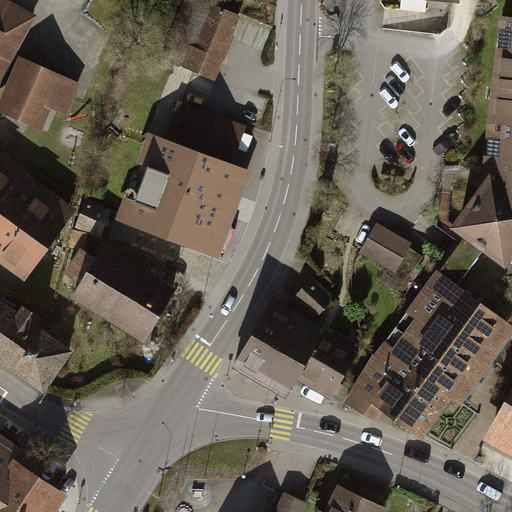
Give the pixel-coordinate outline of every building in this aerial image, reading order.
[(5,0),(0,0),(0,76),(34,15),(5,0)] [(198,0),(172,63),(215,81),(241,18),(198,0)] [(511,19),(507,18),(496,119),(511,120),(511,19)] [(22,57),(0,103),(0,109),(43,129),(52,110),(67,117),(82,85),(22,57)] [(126,198),(117,220),(221,259),(237,216),(254,171),(233,163),(247,126),(180,101),(166,139),(149,133),(139,163),(149,167),(136,202),(126,198)] [(494,179),(459,226),(504,259),(511,247),(511,120),(496,119),(490,169),(495,170),(494,179)] [(0,162),(0,266),(22,283),(76,210),(30,176),(26,182),(0,162)] [(114,211),(88,200),(76,229),(101,240),(114,211)] [(409,243),(378,225),(363,251),(394,269),(399,262),(406,249),(409,243)] [(179,292),(107,247),(98,261),(81,251),(66,274),(83,285),(74,298),(147,344),(179,292)] [(420,259),(406,249),(399,262),(411,271),(420,259)] [(305,306),(316,317),(332,300),(313,281),(296,298),(305,306)] [(380,358),(376,355),(346,402),(374,419),(383,405),(388,409),(421,433),(450,392),(449,392),(459,379),(459,380),(500,324),(481,310),(477,316),(469,310),(473,305),(471,303),(474,298),(462,289),(459,294),(454,291),(453,293),(436,281),(412,314),(417,318),(395,348),(390,344),(380,358)] [(2,301),(0,303),(0,355),(50,390),(77,352),(40,326),(44,320),(25,307),(20,314),(2,301)] [(294,317),(270,304),(235,363),(266,381),(280,358),(285,355),(288,350),(284,348),(300,321),(294,317)] [(316,317),(305,306),(294,317),(300,321),(307,325),(316,317)] [(307,325),(300,321),(284,348),(288,350),(285,355),(280,358),(266,381),(287,393),(294,382),(301,385),(305,378),(332,393),(355,353),(307,325)] [(511,393),(484,444),(511,459),(511,393)] [(0,511),(53,511),(64,496),(13,462),(21,450),(0,436),(0,511)] [(318,511),(384,511),(337,488),(324,511),(320,511),(319,511),(318,511)] [(295,498),(285,494),(277,511),(305,511),(309,504),(295,498)]
